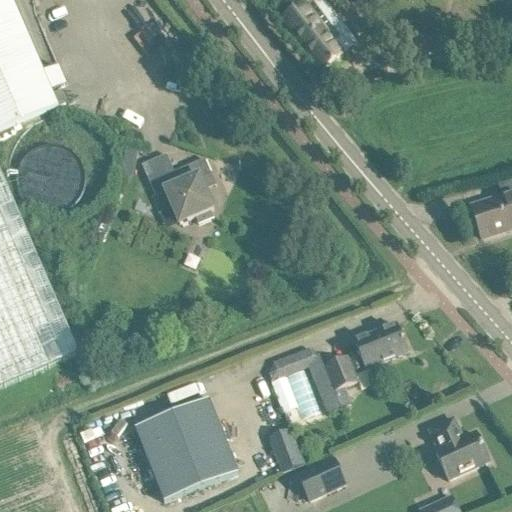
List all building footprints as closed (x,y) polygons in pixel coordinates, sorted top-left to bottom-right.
[(44,75),(11,0),(0,0),(0,389),(79,356),(0,174),(0,134),(59,109),(52,93),(67,86),(59,68),(44,75)] [(342,40),(332,26),(323,33),(302,5),(282,21),(322,72),(338,60),(342,57),(334,46),(342,40)] [(438,53),(432,26),(392,36),(399,63),(438,53)] [(126,152),(122,171),(135,174),(140,155),(126,152)] [(214,211),(200,181),(211,176),(205,160),(174,174),(166,156),(142,167),(155,198),(165,193),(173,211),(172,216),(174,220),(178,223),(179,226),(195,219),(198,227),(214,220),(211,213),(214,211)] [(511,230),(511,196),(471,210),(482,241),(511,230)] [(103,225),(97,236),(105,240),(110,229),(103,225)] [(408,355),(397,327),(354,344),(365,372),(408,355)] [(357,385),(347,359),(325,368),(335,394),(357,385)] [(165,505),(239,476),(210,401),(136,431),(165,505)] [(489,465),(476,436),(463,442),(454,422),(430,433),(439,453),(435,455),(449,483),(489,465)] [(300,466),(286,430),(266,438),(280,474),(300,466)] [(334,464),(297,481),(309,506),(346,489),(334,464)]
